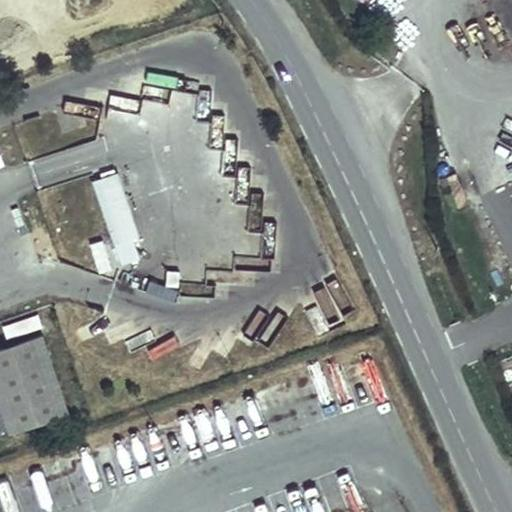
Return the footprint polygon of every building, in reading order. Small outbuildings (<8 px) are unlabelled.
[(365,63),(373,80),(382,76),(375,58),(365,63)] [(94,176),(115,236),(131,231),(119,196),(125,194),(117,169),(94,176)] [(476,207),(463,181),(455,185),(468,211),(476,207)] [(137,229),(125,194),(119,196),(131,231),(137,229)] [(41,329),(0,343),(0,393),(14,434),(71,414),(41,329)]
